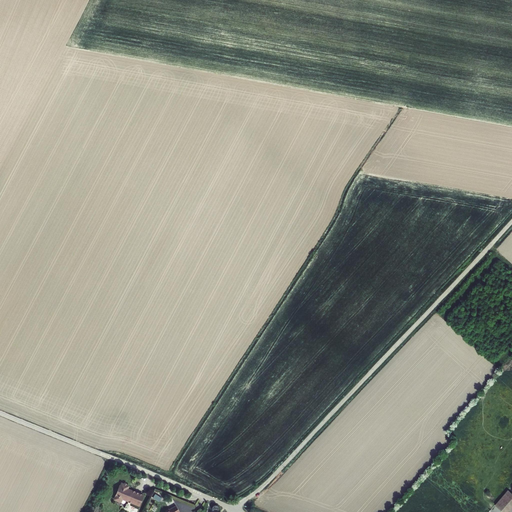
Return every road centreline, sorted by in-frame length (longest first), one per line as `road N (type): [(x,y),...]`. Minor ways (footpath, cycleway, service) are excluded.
road 1 (track): [(511,221),(233,510)]
road 2 (unclassified): [(0,413),(234,511)]
